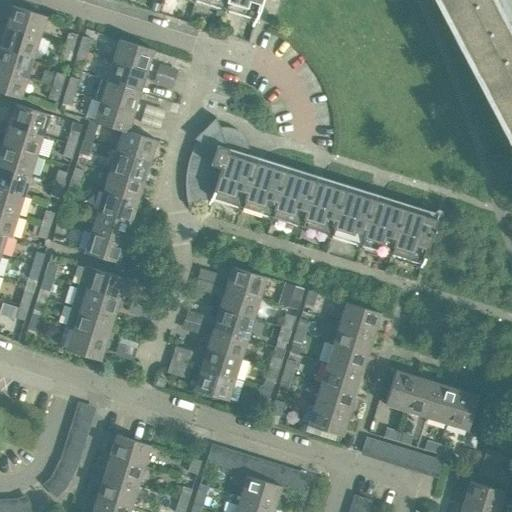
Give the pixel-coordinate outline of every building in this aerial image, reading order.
[(199,0),(255,17),(260,0),(199,0)] [(511,11),(506,0),(446,0),(511,125),(511,11)] [(39,37),(45,16),(11,6),(4,27),(39,37)] [(42,60),(48,42),(43,40),(43,39),(39,37),(4,27),(0,40),(0,47),(32,57),(42,60)] [(72,48),(76,35),(67,32),(63,45),(72,48)] [(87,53),(91,39),(82,37),(78,50),(87,53)] [(146,71),(153,50),(118,39),(111,60),(146,71)] [(68,61),(72,48),(63,45),(59,58),(68,61)] [(0,69),(26,78),(32,57),(0,47),(0,69)] [(83,65),(87,53),(78,50),(74,63),(83,65)] [(139,91),(146,71),(111,60),(105,80),(139,91)] [(0,92),(19,99),(26,78),(0,69),(0,92)] [(60,88),(64,75),(55,72),(51,85),(60,88)] [(74,93),(78,80),(69,77),(65,90),(74,93)] [(105,80),(100,79),(93,99),(99,100),(133,111),(139,91),(105,80)] [(56,101),(60,88),(51,85),(47,99),(56,101)] [(70,106),(74,93),(65,90),(61,103),(70,106)] [(127,131),(133,111),(99,100),(92,122),(120,131),(121,129),(127,131)] [(42,134),(48,114),(14,103),(8,124),(42,134)] [(243,136),(240,133),(236,130),(232,128),(228,127),(223,126),(218,127),(215,117),(193,139),(196,141),(193,146),(224,155),(220,168),(217,178),(213,188),(211,196),(421,262),(437,214),(265,160),(247,154),(248,149),(247,145),(245,140),(243,136)] [(35,156),(42,134),(8,124),(1,145),(35,156)] [(91,143),(95,130),(86,127),(82,140),(91,143)] [(155,140),(127,131),(121,129),(120,131),(114,151),(149,161),(155,140)] [(75,145),(78,132),(69,130),(66,142),(75,145)] [(87,156),(91,143),(82,140),(78,153),(87,156)] [(70,158),(75,145),(66,142),(62,155),(70,158)] [(0,166),(29,176),(35,156),(1,145),(0,148),(0,166)] [(220,168),(224,155),(193,146),(188,158),(220,168)] [(142,181),(149,161),(114,151),(108,170),(142,181)] [(217,178),(220,168),(188,158),(185,174),(217,178)] [(0,188),(23,196),(29,176),(0,166),(0,188)] [(78,183),(82,170),(74,167),(69,181),(78,183)] [(62,186),(66,173),(57,170),(53,183),(62,186)] [(136,202),(142,181),(108,170),(102,191),(136,202)] [(213,188),(217,178),(185,174),(184,190),(213,188)] [(74,196),(78,183),(69,181),(65,194),(74,196)] [(58,199),(62,186),(53,183),(49,196),(58,199)] [(0,210),(17,216),(23,196),(0,188),(0,210)] [(211,196),(213,188),(184,190),(187,207),(188,206),(188,203),(210,198),(211,196)] [(130,222),(136,202),(102,191),(96,211),(130,222)] [(66,224),(70,211),(61,208),(57,221),(66,224)] [(10,237),(17,216),(0,210),(0,232),(5,234),(5,236),(10,237)] [(49,226),(53,213),(44,210),(40,223),(49,226)] [(124,242),(130,222),(96,211),(89,231),(124,242)] [(62,237),(66,224),(57,221),(53,234),(62,237)] [(45,239),(49,226),(40,223),(36,236),(45,239)] [(117,263),(124,242),(89,231),(83,252),(117,263)] [(40,268),(44,254),(35,252),(31,265),(40,268)] [(52,279),(56,266),(47,263),(43,276),(52,279)] [(36,280),(40,268),(31,265),(27,278),(36,280)] [(118,299),(125,278),(125,277),(83,265),(77,286),(118,299)] [(258,298),(265,277),(231,266),(224,287),(258,298)] [(194,286),(211,291),(217,273),(200,268),(194,286)] [(48,291),(52,279),(43,276),(39,289),(48,291)] [(112,319),(118,299),(77,286),(71,306),(112,319)] [(298,302),(302,289),(293,286),(289,299),(298,302)] [(252,318),(258,298),(224,287),(218,308),(252,318)] [(312,306),(316,293),(307,290),(303,304),(312,306)] [(27,308),(31,295),(22,292),(18,305),(27,308)] [(128,313),(145,319),(150,301),(133,295),(128,313)] [(373,334),(379,313),(344,302),(338,323),(373,334)] [(40,319),(44,306),(35,303),(31,316),(40,319)] [(23,321),(27,308),(18,305),(14,318),(23,321)] [(105,340),(112,319),(71,306),(64,326),(72,329),(105,340)] [(246,339),(252,318),(218,308),(212,328),(246,339)] [(180,328),(197,334),(203,316),(186,310),(180,328)] [(289,330),(293,317),(284,314),(280,327),(289,330)] [(36,332),(40,319),(31,316),(27,329),(36,332)] [(304,334),(307,321),(298,319),(295,332),(304,334)] [(366,354),(373,334),(338,323),(336,329),(332,343),(366,354)] [(285,343),(289,330),(280,327),(276,340),(285,343)] [(240,359),(246,339),(212,328),(205,348),(240,359)] [(99,361),(105,340),(72,329),(65,350),(99,361)] [(300,347),(304,334),(295,332),(291,345),(300,347)] [(116,353),(132,359),(138,341),(121,335),(116,353)] [(360,374),(366,354),(332,343),(325,363),(360,374)] [(233,379),(240,359),(205,348),(199,368),(233,379)] [(170,367),(187,372),(193,354),(176,349),(170,367)] [(277,370),(281,357),(272,354),(268,368),(277,370)] [(291,375),(295,362),(286,359),(282,372),(291,375)] [(354,394),(360,374),(325,363),(319,383),(354,394)] [(235,401),(241,383),(233,380),(233,379),(199,368),(192,389),(227,400),(227,399),(235,401)] [(273,383),(277,370),(268,368),(264,381),(273,383)] [(405,411),(415,377),(395,371),(384,405),(405,411)] [(287,388),(291,375),(282,372),(278,385),(287,388)] [(425,418),(436,384),(415,377),(405,411),(425,418)] [(347,414),(354,394),(319,383),(313,404),(347,414)] [(446,424),(457,390),(436,384),(425,418),(446,424)] [(466,431),(477,396),(457,390),(446,424),(466,431)] [(264,412),(268,398),(259,396),(255,409),(264,412)] [(51,472),(42,482),(54,496),(65,485),(75,471),(86,437),(97,405),(77,400),(59,459),(51,472)] [(279,416),(283,403),(274,400),(270,413),(279,416)] [(341,436),(347,414),(313,404),(306,425),(341,436)] [(395,441),(398,433),(385,428),(382,437),(395,441)] [(408,446),(411,437),(398,433),(395,441),(408,446)] [(142,466),(149,445),(115,435),(108,456),(142,466)] [(361,455),(438,478),(444,460),(366,436),(361,455)] [(435,454),(438,445),(426,441),(423,450),(435,454)] [(211,442),(205,462),(214,465),(246,475),(279,486),(300,492),(306,473),(211,442)] [(449,458),(451,449),(438,445),(435,454),(449,458)] [(505,484),(511,462),(511,456),(486,448),(478,475),(505,484)] [(136,486),(142,466),(108,456),(102,476),(136,486)] [(195,474),(199,461),(190,458),(186,471),(195,474)] [(210,478),(214,465),(205,462),(201,476),(210,478)] [(273,507),(279,486),(246,475),(239,497),(273,507)] [(130,506),(136,486),(102,476),(96,496),(130,506)] [(494,511),(496,511),(502,492),(469,481),(462,502),(494,511)] [(187,502),(191,489),(182,486),(178,499),(187,502)] [(201,507),(205,494),(196,491),(192,504),(201,507)] [(0,511),(30,511),(33,511),(26,493),(17,498),(0,498),(0,511)] [(352,494),(346,511),(368,511),(372,500),(352,494)] [(128,511),(130,506),(96,496),(90,511),(128,511)] [(271,511),(273,507),(239,497),(234,511),(271,511)] [(183,511),(187,502),(178,499),(173,511),(183,511)] [(494,511),(462,502),(459,511),(494,511)]
